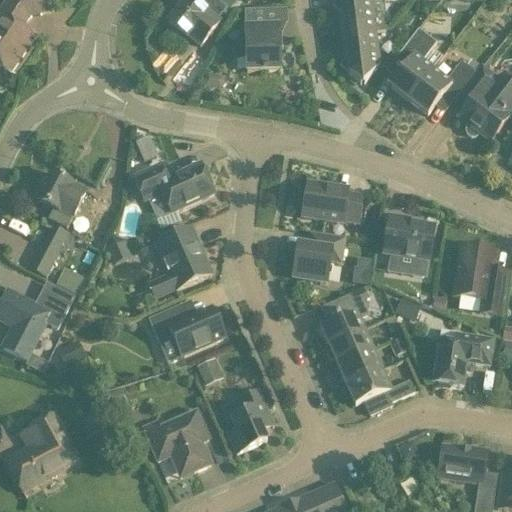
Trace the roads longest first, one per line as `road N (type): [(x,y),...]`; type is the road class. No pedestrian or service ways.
road 1 (residential): [(325,458),(243,274),(237,235),(246,124)]
road 2 (residential): [(511,221),(393,166),(246,124)]
road 3 (residential): [(511,428),(426,414),(325,458)]
road 4 (residential): [(246,124),(151,107),(91,76)]
road 5 (residential): [(325,458),(191,511)]
road 6 (tertiary): [(0,157),(18,123),(91,76)]
